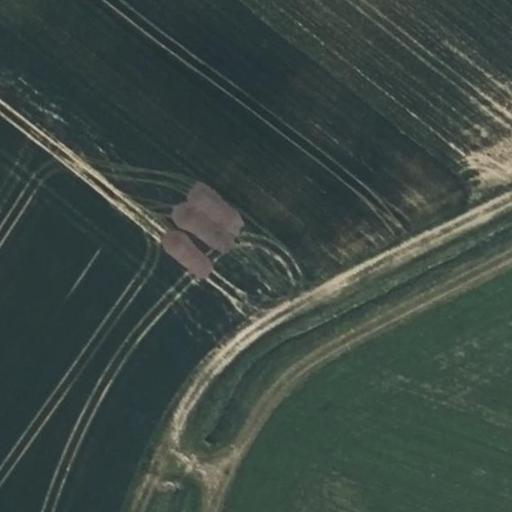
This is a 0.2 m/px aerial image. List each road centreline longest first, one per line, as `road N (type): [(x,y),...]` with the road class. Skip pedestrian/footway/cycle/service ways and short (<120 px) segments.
road 1 (track): [(320,511),(165,451),(211,363),(265,321),(511,195)]
road 2 (track): [(511,252),(324,342),(268,395),(211,511)]
